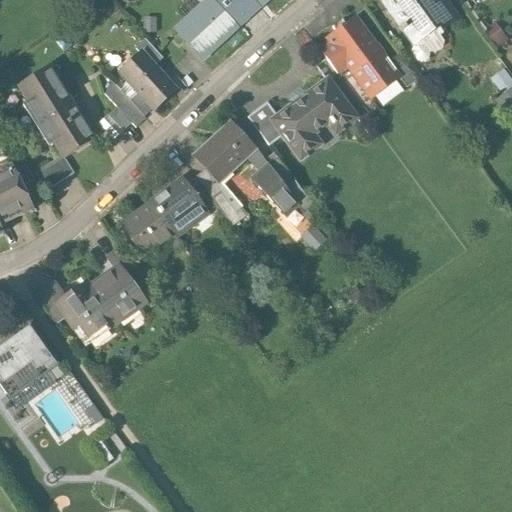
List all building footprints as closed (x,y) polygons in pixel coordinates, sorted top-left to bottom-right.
[(232,19),(215,0),(192,0),(178,13),(203,43),(232,19)] [(215,0),(232,19),(255,0),(215,0)] [(331,26),(319,35),(339,63),(349,57),(370,87),(406,62),(363,0),(360,0),(329,22),(331,26)] [(461,0),(395,0),(417,32),(462,1),(461,0)] [(121,58),(155,98),(184,74),(150,34),(121,58)] [(58,53),(23,73),(63,145),(98,125),(58,53)] [(326,61),(269,101),(300,146),(358,106),(326,61)] [(511,74),(508,69),(494,79),(506,94),(500,98),(511,115),(511,114),(511,74)] [(236,100),(191,133),(220,171),(264,138),(236,100)] [(275,146),(257,160),(288,200),(306,186),(275,146)] [(0,163),(0,200),(4,208),(36,192),(17,155),(0,163)] [(41,172),(50,188),(78,172),(68,156),(41,172)] [(191,159),(158,184),(185,219),(218,193),(191,159)] [(152,245),(185,219),(158,184),(125,210),(152,245)] [(91,268),(118,307),(149,286),(122,247),(91,268)] [(118,307),(91,268),(60,289),(87,328),(118,307)] [(24,329),(1,347),(35,390),(57,372),(24,329)] [(0,391),(12,407),(35,390),(1,347),(0,347),(0,391)]
